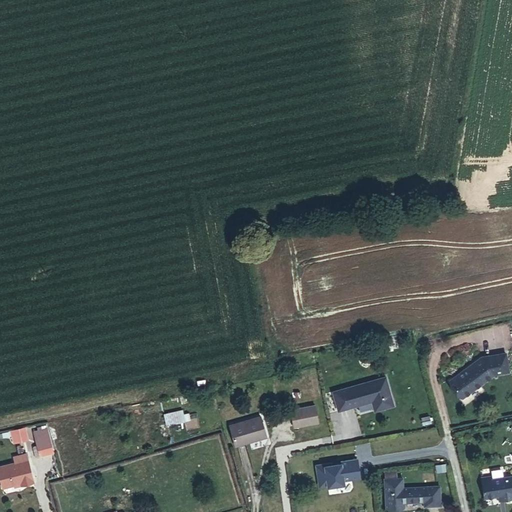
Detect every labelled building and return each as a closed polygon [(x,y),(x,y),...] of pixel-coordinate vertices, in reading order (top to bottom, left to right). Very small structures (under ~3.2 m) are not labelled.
[(482,357),(450,380),(462,397),(494,374),(509,372),(506,353),(482,357)] [(386,377),(333,392),(338,411),(372,401),(375,411),(394,406),(386,377)] [(291,410),(295,427),(319,422),(316,405),(291,410)] [(183,410),(164,415),(167,426),(185,421),(183,410)] [(267,437),(261,416),(230,425),(236,446),(267,437)] [(53,453),(48,428),(36,431),(42,456),(53,453)] [(25,430),(14,432),(16,442),(27,439),(25,430)] [(42,456),(36,431),(33,431),(37,446),(33,447),(36,457),(42,456)] [(34,482),(27,453),(14,457),(15,463),(0,466),(0,476),(3,487),(14,484),(21,483),(21,485),(34,482)] [(511,475),(491,479),(482,480),(485,498),(499,496),(503,495),(504,500),(505,500),(506,502),(508,503),(511,502),(511,475)] [(440,505),(439,486),(403,488),(402,478),(397,478),(385,479),(386,508),(399,507),(399,503),(403,502),(424,501),(424,506),(440,505)] [(364,496),(320,506),(320,507),(314,508),(315,511),(354,511),(367,509),(364,496)]
